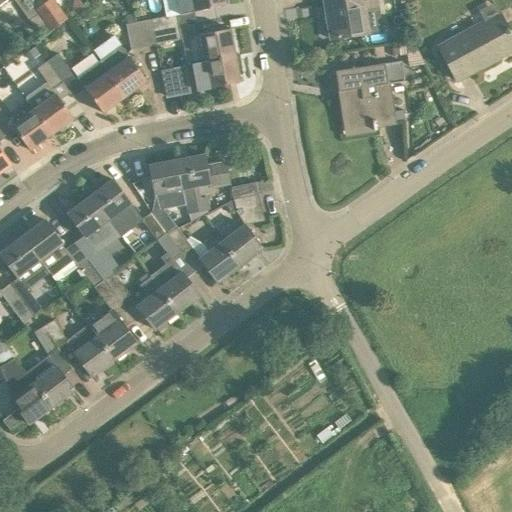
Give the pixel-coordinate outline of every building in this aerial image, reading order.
[(14,0),(13,1),(29,23),(40,15),(29,0),(14,0)] [(29,0),(40,15),(52,31),(67,20),(52,0),(49,0),(46,3),(44,0),(29,0)] [(176,0),(179,17),(195,14),(226,7),(224,0),(176,0)] [(323,0),(324,4),(324,5),(333,4),(335,15),(332,15),(336,39),(365,34),(361,11),(376,8),(374,0),(323,0)] [(175,15),(151,20),(153,32),(177,28),(175,15)] [(439,48),(456,80),(457,82),(458,81),(456,78),(496,56),(498,59),(511,51),(511,37),(500,15),(439,48)] [(138,22),(124,25),(129,50),(156,45),(153,32),(151,20),(138,22)] [(153,32),(156,45),(180,41),(177,28),(153,32)] [(189,38),(194,65),(204,63),(236,58),(231,31),(200,36),(189,38)] [(398,44),(399,56),(400,56),(406,55),(408,67),(424,65),(413,42),(398,44)] [(12,44),(4,50),(3,56),(7,63),(19,56),(12,44)] [(25,53),(31,62),(41,55),(35,46),(25,53)] [(120,46),(99,62),(125,98),(147,82),(120,46)] [(125,98),(99,62),(74,79),(57,55),(47,62),(63,82),(70,93),(72,97),(85,89),(103,114),(125,98)] [(204,63),(194,65),(199,93),(209,91),(241,85),(236,58),(204,63)] [(46,83),(25,99),(52,135),(74,119),(60,100),(70,93),(63,82),(47,62),(36,70),(46,83)] [(403,83),(400,62),(335,72),(338,93),(350,91),(356,130),(373,127),(374,131),(377,131),(376,127),(394,124),(391,104),(388,85),(403,83)] [(177,94),(172,69),(161,72),(166,97),(177,94)] [(52,135),(25,99),(24,99),(33,111),(12,127),(30,151),(52,135)] [(0,127),(9,121),(0,108),(0,127)] [(0,130),(0,172),(10,165),(0,151),(0,141),(5,137),(0,130)] [(198,188),(208,186),(209,189),(230,185),(226,163),(207,166),(205,155),(177,161),(182,191),(188,215),(189,215),(191,223),(208,214),(207,211),(209,211),(206,198),(200,199),(198,188)] [(149,166),(155,196),(182,191),(177,161),(149,166)] [(120,238),(132,229),(129,224),(139,216),(112,180),(90,197),(120,238)] [(256,183),(230,189),(233,201),(234,201),(236,200),(259,195),(256,183)] [(238,211),(244,226),(265,222),(259,195),(236,200),(238,211)] [(67,214),(96,253),(87,260),(103,281),(112,274),(119,269),(104,248),(119,237),(120,238),(90,197),(67,214)] [(235,213),(238,211),(236,200),(234,201),(233,201),(224,206),(231,216),(235,213)] [(166,234),(176,227),(160,206),(150,213),(166,234)] [(142,222),(156,241),(166,234),(150,213),(142,219),(140,220),(142,222)] [(22,237),(52,277),(73,262),(61,246),(63,244),(45,221),(22,237)] [(263,250),(244,226),(243,226),(221,243),(216,237),(220,243),(239,268),(263,250)] [(208,253),(199,260),(191,247),(176,227),(166,234),(195,272),(204,266),(217,284),(239,268),(220,243),(216,237),(203,247),(208,253)] [(165,265),(149,277),(178,314),(200,297),(186,279),(195,272),(166,234),(156,241),(165,254),(170,261),(165,265)] [(0,254),(0,255),(17,278),(39,262),(48,275),(49,274),(51,277),(52,277),(22,237),(0,254)] [(78,267),(94,288),(103,281),(87,260),(78,267)] [(129,316),(138,309),(155,331),(178,314),(149,277),(149,278),(142,284),(138,286),(148,298),(136,307),(128,294),(112,274),(103,281),(129,316)] [(142,284),(149,278),(149,277),(147,274),(139,280),(142,284)] [(33,316),(43,309),(21,280),(11,288),(33,316)] [(137,344),(124,327),(132,321),(129,317),(129,316),(103,281),(94,288),(110,310),(89,326),(96,337),(115,361),(137,344)] [(2,295),(8,303),(23,324),(33,316),(11,288),(2,295)] [(71,369),(80,363),(92,378),(115,361),(96,337),(89,326),(88,325),(67,340),(55,320),(46,325),(58,348),(56,349),(71,369)] [(58,348),(46,325),(34,332),(47,354),(56,349),(58,348)] [(0,368),(14,359),(8,349),(0,354),(0,368)] [(74,391),(56,367),(48,356),(25,373),(33,384),(52,408),(74,391)] [(207,365),(215,376),(220,373),(212,361),(207,365)] [(29,425),(33,422),(52,408),(33,384),(11,401),(29,425)] [(237,405),(234,400),(233,398),(222,405),(227,412),(237,405)] [(346,414),(335,423),(340,430),(351,421),(346,414)] [(327,428),(317,436),(322,443),(333,435),(327,428)] [(189,435),(176,444),(181,450),(193,441),(189,435)]
